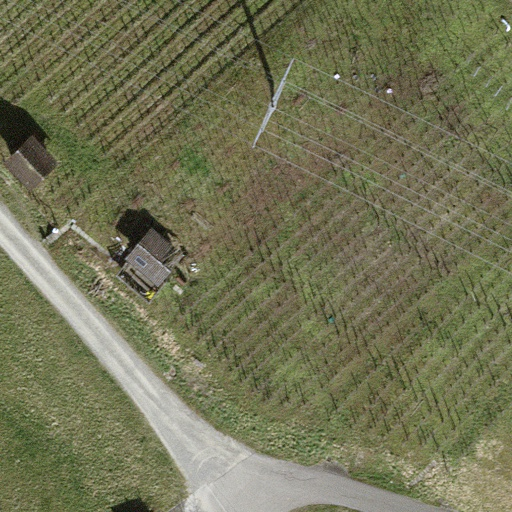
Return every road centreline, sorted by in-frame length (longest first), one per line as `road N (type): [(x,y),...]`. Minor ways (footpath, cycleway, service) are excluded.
road 1 (track): [(0,227),(186,450)]
road 2 (track): [(222,497),(298,482),(401,511)]
